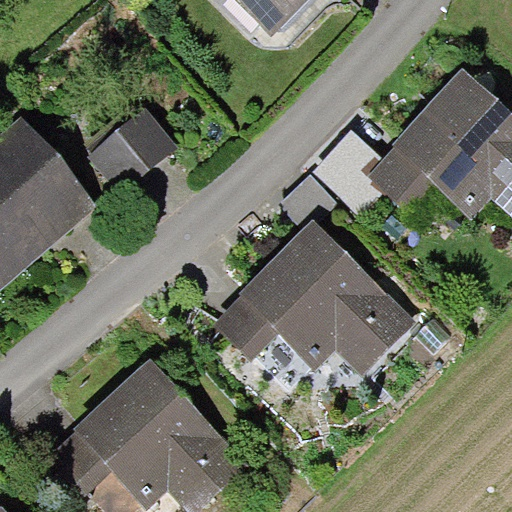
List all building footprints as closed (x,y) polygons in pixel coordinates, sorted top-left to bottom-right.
[(233,0),(274,40),(314,0),(233,0)] [(511,115),(463,72),(393,151),(395,152),(434,188),(473,222),(492,201),(511,219),(511,115)] [(147,111),(89,159),(120,197),(179,148),(147,111)] [(23,120),(0,139),(0,293),(99,210),(23,120)] [(434,188),(395,152),(369,179),(408,215),(434,188)] [(280,207),(305,232),(315,223),(317,225),(338,204),(311,177),(280,207)] [(317,225),(315,223),(305,232),(240,298),(241,299),(278,336),(317,374),(337,354),(362,379),(417,324),(317,225)] [(278,336),(241,299),(214,327),(251,364),(278,336)] [(151,362),(75,434),(77,435),(113,475),(149,511),(169,494),(178,503),(202,480),(220,498),(252,468),(151,362)] [(113,475),(77,435),(49,460),(85,500),(113,475)]
